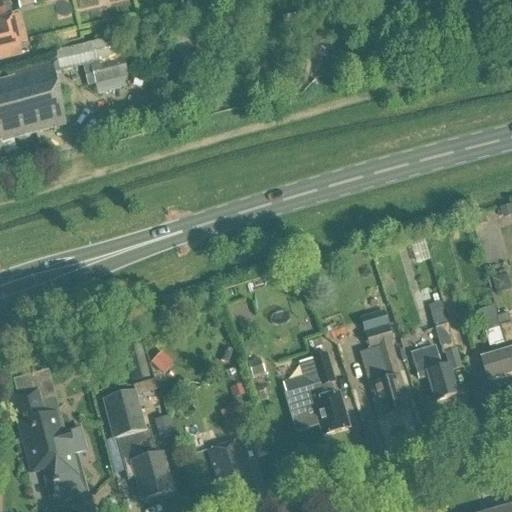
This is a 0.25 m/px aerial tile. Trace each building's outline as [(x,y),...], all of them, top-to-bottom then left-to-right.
[(34,0),(18,0),(17,0),(21,13),(37,8),(34,0)] [(0,63),(22,58),(19,45),(27,44),(21,16),(0,20),(0,63)] [(175,31),(181,53),(200,48),(194,26),(175,31)] [(106,42),(53,54),(58,74),(83,69),(87,87),(94,86),(97,97),(120,91),(127,79),(123,59),(125,59),(120,34),(106,37),(106,42)] [(0,167),(3,162),(0,149),(0,144),(67,127),(52,70),(10,81),(0,83),(0,167)] [(486,264),(511,256),(511,217),(476,228),(486,264)] [(429,263),(423,240),(409,243),(416,266),(429,263)] [(432,308),(434,313),(428,315),(433,331),(441,356),(453,352),(439,306),(432,308)] [(511,325),(509,316),(499,319),(502,329),(511,361),(511,325)] [(386,383),(371,387),(381,421),(407,413),(401,394),(404,393),(390,347),(392,346),(387,329),(364,335),(369,353),(377,350),(386,383)] [(490,385),(511,378),(511,361),(502,329),(486,334),(491,350),(496,349),(499,357),(483,362),(490,385)] [(410,355),(413,367),(418,382),(428,379),(435,404),(456,398),(447,368),(441,370),(434,348),(410,355)] [(310,362),(318,389),(334,385),(329,366),(326,357),(310,362)] [(251,379),(263,374),(259,363),(247,367),(251,379)] [(57,416),(57,415),(45,419),(38,393),(16,399),(11,400),(31,476),(41,473),(50,506),(59,503),(86,496),(75,452),(84,450),(79,429),(62,434),(57,416)] [(144,432),(134,396),(103,404),(113,441),(116,441),(127,484),(135,481),(141,503),(172,495),(162,457),(156,459),(149,431),(144,432)] [(337,396),(331,398),(312,404),(322,438),(348,431),(337,396)] [(169,419),(153,423),(158,442),(174,438),(169,419)] [(254,493),(238,443),(237,444),(208,453),(208,452),(207,453),(221,499),(221,500),(228,498),(231,505),(250,499),(249,495),(254,493)]
